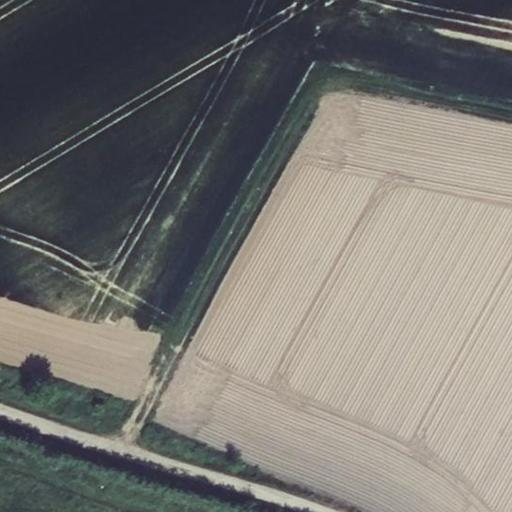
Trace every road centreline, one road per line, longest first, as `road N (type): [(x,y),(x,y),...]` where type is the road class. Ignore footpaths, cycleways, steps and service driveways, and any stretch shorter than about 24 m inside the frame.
road 1 (track): [(511,117),(331,92),(118,456)]
road 2 (track): [(0,417),(304,511)]
